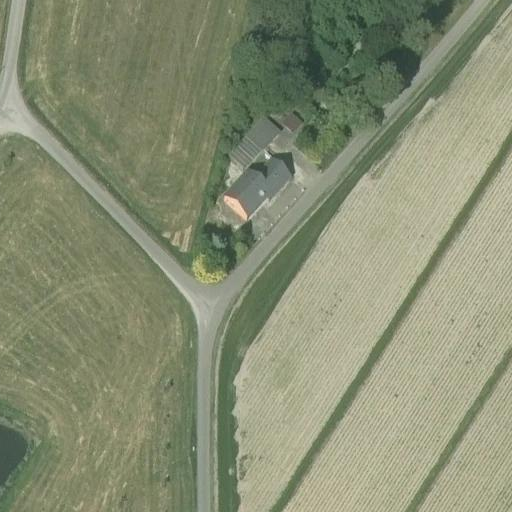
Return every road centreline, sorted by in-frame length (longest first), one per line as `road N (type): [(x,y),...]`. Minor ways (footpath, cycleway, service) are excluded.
road 1 (unclassified): [(206,308),(480,0)]
road 2 (unclassified): [(0,106),(206,308)]
road 3 (unclassified): [(204,511),(206,308)]
